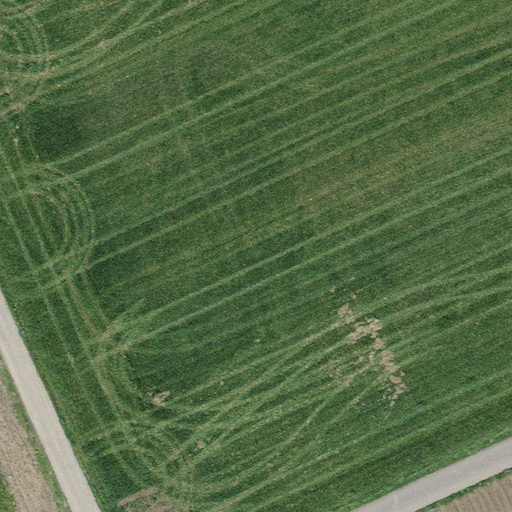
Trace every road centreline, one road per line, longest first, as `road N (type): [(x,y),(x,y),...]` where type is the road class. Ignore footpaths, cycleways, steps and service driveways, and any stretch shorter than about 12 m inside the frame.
road 1 (track): [(0,325),(78,511)]
road 2 (track): [(511,453),(386,511)]
